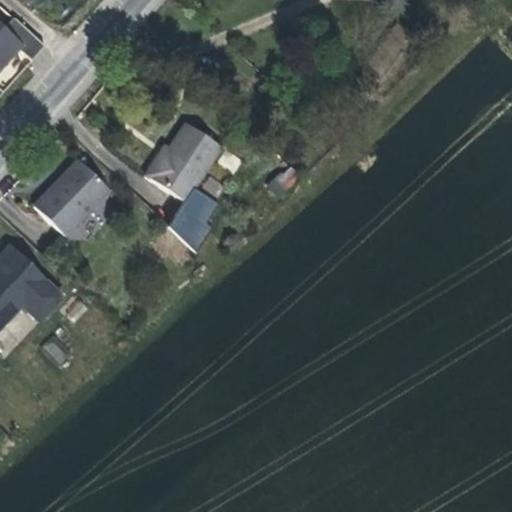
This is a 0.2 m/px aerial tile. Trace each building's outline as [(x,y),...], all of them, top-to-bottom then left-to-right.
[(0,22),(0,67),(18,46),(33,57),(47,42),(14,14),(4,26),(0,22)] [(404,16),(392,33),(407,43),(419,26),(404,16)] [(392,33),(369,65),(384,75),(407,43),(392,33)] [(369,65),(358,80),(373,90),(384,75),(369,65)] [(224,151),(188,125),(170,151),(165,158),(161,155),(146,177),(185,205),(224,151)] [(170,151),(166,148),(161,155),(165,158),(170,151)] [(108,190),(77,160),(33,206),(64,236),(108,190)] [(66,292),(9,241),(0,250),(0,327),(22,304),(40,321),(66,292)] [(59,365),(69,355),(53,338),(43,347),(59,365)]
